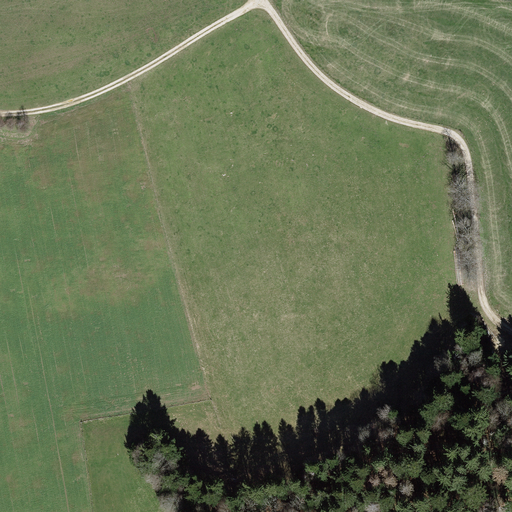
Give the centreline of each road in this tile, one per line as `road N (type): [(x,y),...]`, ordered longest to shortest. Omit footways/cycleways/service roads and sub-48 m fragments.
road 1 (track): [(265,0),(303,52),(349,93),(462,142),(479,296),(511,338)]
road 2 (track): [(0,111),(57,106),(118,81),(257,0)]
